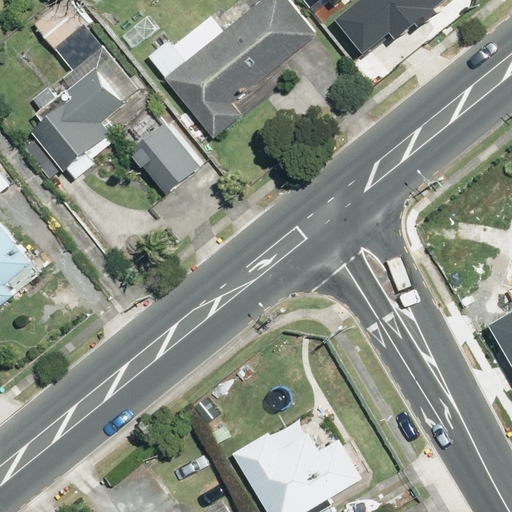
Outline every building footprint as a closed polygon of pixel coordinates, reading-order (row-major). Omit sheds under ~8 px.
[(67,0),(66,0),(40,20),(71,60),(98,40),(67,0)] [(258,92),(324,33),(294,0),(266,0),(234,30),(218,12),(183,43),(177,37),(157,55),(176,76),(170,81),(223,140),(252,114),(240,100),(254,88),(258,92)] [(360,0),(345,13),(379,54),(444,0),(360,0)] [(111,42),(42,100),(56,117),(42,129),(73,167),(84,179),(107,159),(102,154),(125,134),(120,127),(156,97),(111,42)] [(214,166),(178,119),(171,124),(158,107),(135,125),(151,145),(143,151),(176,194),(214,166)] [(0,308),(47,271),(2,213),(0,214),(0,308)] [(511,246),(498,286),(511,290),(511,246)] [(276,429),(241,450),(278,511),(315,511),(373,477),(349,437),(328,450),(318,434),(289,451),(276,429)] [(342,511),(336,503),(322,511),(342,511)]
